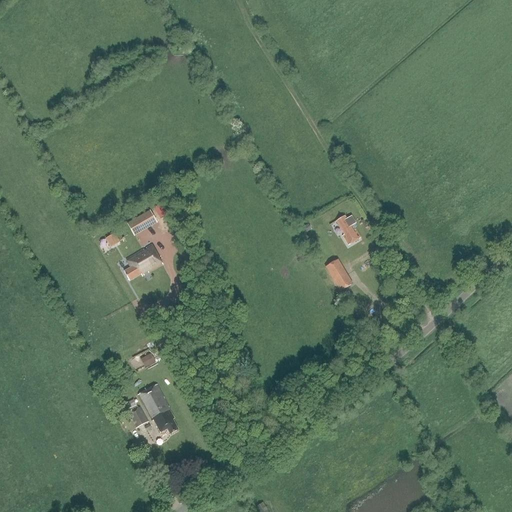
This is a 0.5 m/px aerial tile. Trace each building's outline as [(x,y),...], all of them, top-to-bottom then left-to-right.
[(127,224),(134,236),(157,223),(150,210),(127,224)] [(315,226),(324,223),(321,217),(313,220),(315,226)] [(348,246),(360,238),(354,227),(356,225),(351,217),(346,220),(345,217),(336,222),(344,235),(342,236),(348,246)] [(308,224),(299,229),(303,235),(312,230),(308,224)] [(110,246),(120,242),(116,232),(106,236),(110,246)] [(142,276),(163,264),(152,245),(126,261),(130,269),(124,272),(130,281),(141,274),(142,276)] [(325,267),(340,292),(353,284),(338,260),(325,267)] [(151,354),(141,359),(146,369),(156,363),(151,354)] [(170,434),(179,430),(173,419),(175,418),(157,386),(138,396),(154,426),(155,425),(160,433),(167,429),(170,434)] [(148,423),(140,407),(128,414),(136,429),(148,423)]
